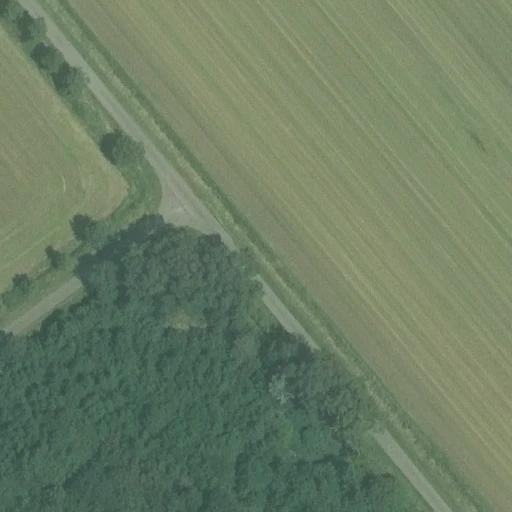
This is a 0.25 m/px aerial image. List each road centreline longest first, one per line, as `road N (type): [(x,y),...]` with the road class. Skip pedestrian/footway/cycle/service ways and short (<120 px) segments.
road 1 (unclassified): [(444,511),(189,198)]
road 2 (unclassified): [(189,198),(28,0)]
road 3 (unclassified): [(0,343),(189,198)]
